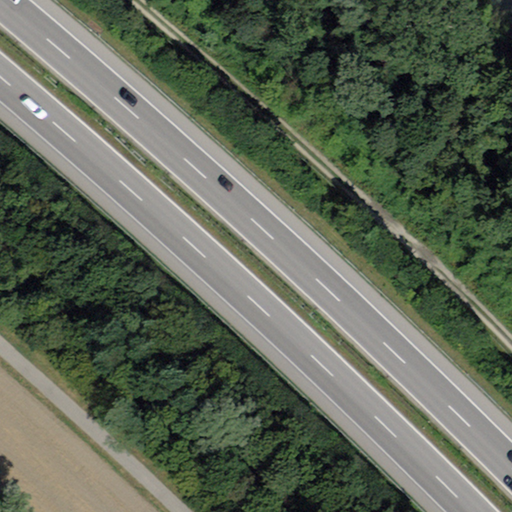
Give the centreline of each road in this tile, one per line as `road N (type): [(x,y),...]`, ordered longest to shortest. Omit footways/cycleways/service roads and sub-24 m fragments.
road 1 (motorway): [(511,469),(213,186),(0,0)]
road 2 (motorway): [(0,77),(173,229),(469,511)]
road 3 (track): [(123,0),(511,327)]
road 4 (unclassified): [(179,511),(0,344)]
